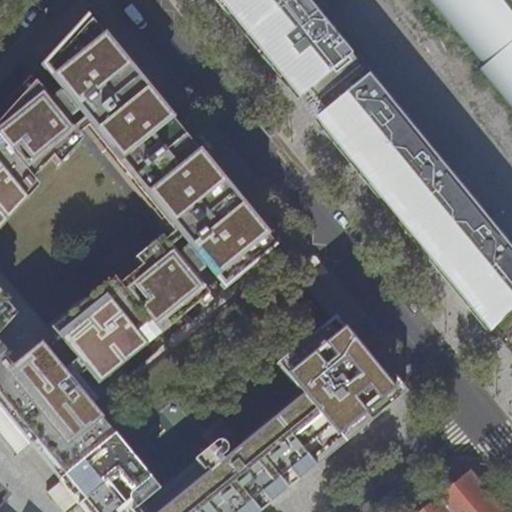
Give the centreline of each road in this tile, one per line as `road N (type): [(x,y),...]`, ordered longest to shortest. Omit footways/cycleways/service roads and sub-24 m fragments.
road 1 (tertiary): [(136,0),(477,415)]
road 2 (residential): [(354,511),(477,415)]
